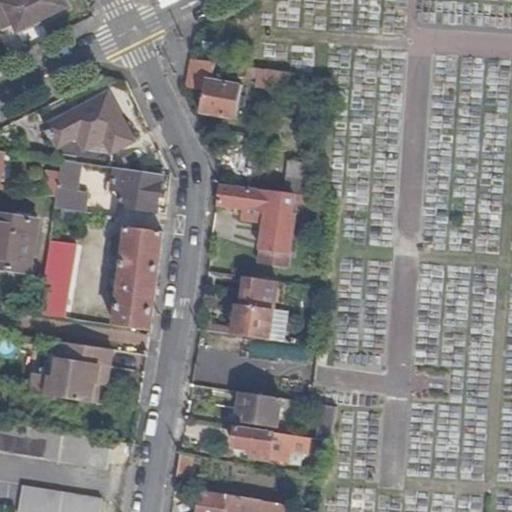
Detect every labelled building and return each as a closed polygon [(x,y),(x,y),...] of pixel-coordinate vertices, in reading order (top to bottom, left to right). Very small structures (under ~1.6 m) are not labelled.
[(69,11),(63,0),(19,0),(12,3),(9,0),(0,0),(0,23),(5,34),(16,29),(20,36),(69,11)] [(215,65),(192,62),(188,90),(205,91),(202,114),(238,119),(243,87),(212,82),(213,75),(215,65)] [(260,71),(215,65),(213,75),(259,82),(260,71)] [(293,75),(260,71),(259,82),(257,90),(290,95),(293,75)] [(79,164),(118,170),(121,170),(113,153),(134,143),(112,97),(70,117),(72,119),(52,129),(69,163),(79,164)] [(69,163),(64,162),(62,179),(76,182),(79,164),(69,163)] [(285,195),(316,198),(319,166),(290,162),(285,195)] [(160,214),(165,177),(121,170),(118,170),(118,175),(125,176),(121,203),(134,205),(133,210),(160,214)] [(60,194),(73,196),(76,182),(62,179),(60,194)] [(280,194),(222,187),(220,207),(248,209),(247,221),(267,223),(264,252),(292,256),(299,206),(279,204),(280,194)] [(75,212),(83,213),(85,197),(73,196),(60,194),(58,209),(75,212)] [(319,209),(319,199),(316,198),(285,195),(280,194),(279,204),(299,206),(319,209)] [(75,212),(62,211),(61,221),(73,222),(75,212)] [(0,270),(34,275),(41,224),(0,217),(0,270)] [(153,333),(166,234),(130,229),(117,328),(153,333)] [(41,317),(67,321),(79,247),(53,243),(41,317)] [(264,252),(262,266),(290,270),(292,256),(264,252)] [(328,291),(331,276),(318,273),(315,289),(328,291)] [(240,306),(235,338),(272,343),(280,284),(248,280),(245,307),(240,306)] [(308,315),(303,347),(319,349),(323,318),(308,315)] [(110,400),(112,344),(61,342),(60,372),(35,371),(33,396),(110,400)] [(250,343),(249,355),(280,356),(280,345),(250,343)] [(284,400),(244,394),(242,412),(252,414),(250,422),(280,426),(284,400)] [(319,440),(334,442),(340,408),(326,406),(319,440)] [(0,454),(110,472),(114,443),(0,424),(0,454)] [(287,445),(308,449),(310,438),(239,428),(236,447),(257,450),(255,459),(272,461),(275,442),(287,444),(287,445)] [(332,454),(334,442),(319,440),(310,438),(308,449),(332,454)] [(195,480),(199,456),(184,454),(180,478),(195,480)] [(102,511),(104,502),(25,489),(21,511),(102,511)] [(277,511),(279,505),(203,493),(199,511),(277,511)]
